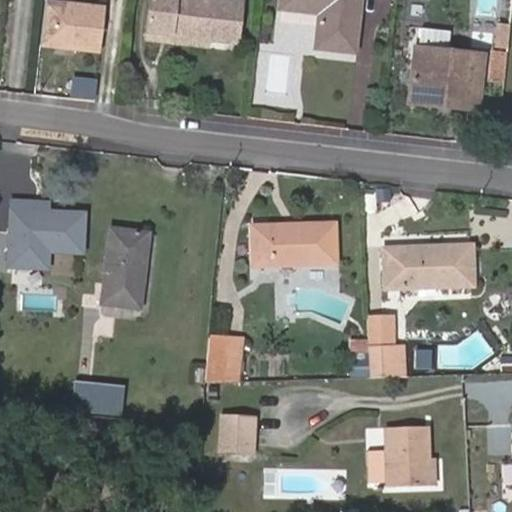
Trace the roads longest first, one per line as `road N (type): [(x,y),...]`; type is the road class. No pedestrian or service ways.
road 1 (residential): [(511,178),(0,113)]
road 2 (unknown): [(511,378),(269,397)]
road 3 (unknown): [(115,129),(131,0)]
